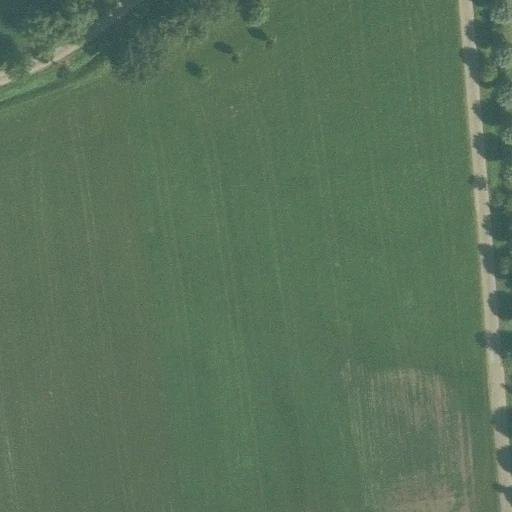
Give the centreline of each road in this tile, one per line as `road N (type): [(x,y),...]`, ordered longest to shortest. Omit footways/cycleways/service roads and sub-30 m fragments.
road 1 (track): [(464,0),(506,511)]
road 2 (track): [(0,80),(48,60),(135,0)]
